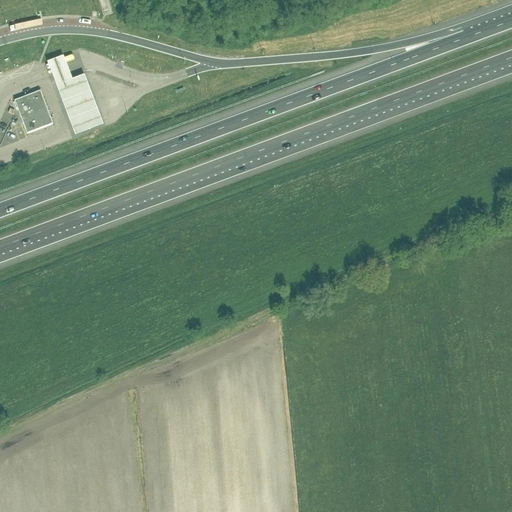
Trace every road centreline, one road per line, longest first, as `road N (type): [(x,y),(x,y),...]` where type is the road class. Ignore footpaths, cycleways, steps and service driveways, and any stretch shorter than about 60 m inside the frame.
road 1 (track): [(511,207),(0,431)]
road 2 (motorway): [(0,248),(511,59)]
road 3 (motorway): [(467,37),(0,209)]
road 4 (motorway): [(467,37),(213,63)]
